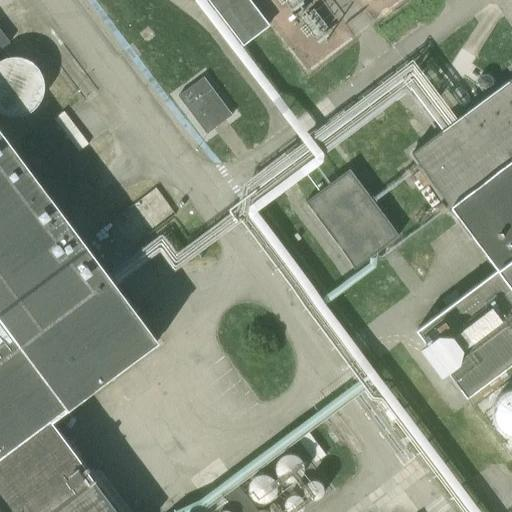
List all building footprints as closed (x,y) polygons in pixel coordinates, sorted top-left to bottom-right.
[(264,17),(251,0),(214,0),(241,35),(264,17)] [(0,47),(9,41),(0,28),(0,47)] [(22,116),(33,110),(40,103),(44,93),(45,82),(41,72),(34,64),(24,59),(13,58),(2,61),(0,62),(0,111),(10,116),(22,116)] [(229,116),(202,76),(179,92),(206,132),(229,116)] [(511,78),(411,152),(496,267),(408,330),(457,397),(511,356),(511,78)] [(0,127),(0,306),(73,401),(157,338),(0,127)] [(396,232),(347,168),(305,200),(354,264),(396,232)] [(361,361),(373,351),(303,268),(292,277),(361,361)] [(0,511),(0,453),(53,415),(73,401),(0,306),(0,511)] [(126,511),(53,415),(0,453),(0,511),(126,511)] [(303,470),(305,464),(303,459),(300,454),(295,451),(290,450),(284,451),(280,454),(276,459),(275,464),(276,470),(279,474),(284,478),(290,479),(295,478),(300,474),(303,470)] [(276,492),(277,486),(276,480),(273,476),(268,472),(262,471),(257,472),(252,475),(249,480),(247,486),(249,491),(252,496),(257,499),(262,500),(268,499),(273,496),(276,492)] [(324,491),(324,487),(324,483),(321,479),(318,477),(314,476),(310,477),(307,479),(304,483),(303,487),(304,490),(306,494),(310,496),(314,497),(318,496),(321,494),(324,491)] [(305,505),(306,501),(305,497),(303,494),(299,491),(296,491),(292,491),(288,494),(286,497),(285,501),(286,505),(288,508),(292,511),(296,511),(299,511),(303,508),(305,505)]
